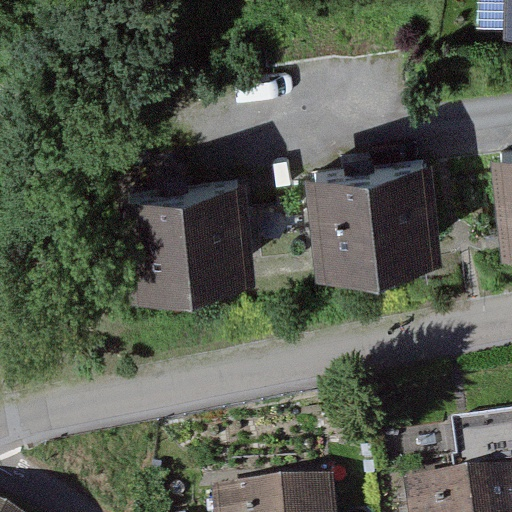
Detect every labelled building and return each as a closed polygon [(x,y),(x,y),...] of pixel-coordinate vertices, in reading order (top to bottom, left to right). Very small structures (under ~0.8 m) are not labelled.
[(511,134),(492,137),(503,232),(511,230),(511,134)] [(432,145),(306,160),(316,252),(443,238),(432,145)] [(245,166),(120,179),(130,274),(256,260),(245,166)] [(466,481),(414,489),(417,511),(511,511),(511,419),(457,429),(466,481)] [(345,511),(342,482),(221,495),(222,511),(345,511)]
